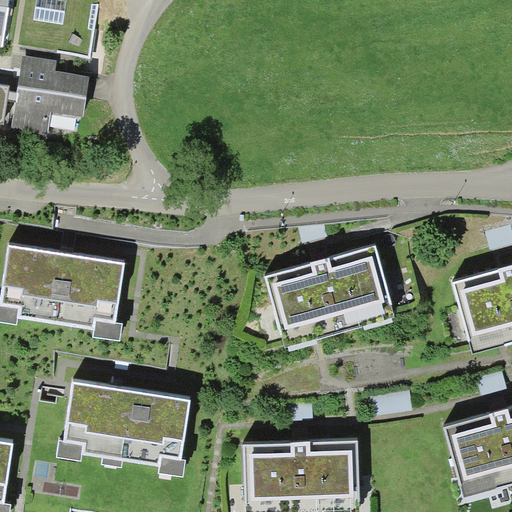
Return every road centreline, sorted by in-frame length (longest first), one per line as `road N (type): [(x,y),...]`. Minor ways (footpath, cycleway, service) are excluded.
road 1 (residential): [(511,182),(157,201)]
road 2 (unclassified): [(157,201),(124,102),(128,56),(163,0)]
road 3 (unclassified): [(157,201),(0,185)]
